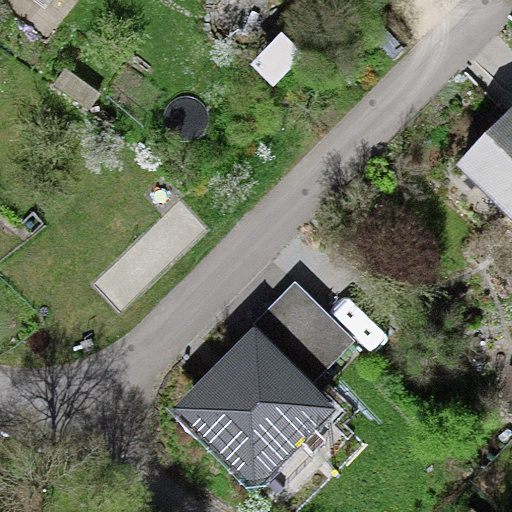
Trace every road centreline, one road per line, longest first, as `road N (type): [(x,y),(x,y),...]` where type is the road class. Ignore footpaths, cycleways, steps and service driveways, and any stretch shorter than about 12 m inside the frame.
road 1 (residential): [(59,422),(245,274),(508,0)]
road 2 (residential): [(59,422),(182,511)]
